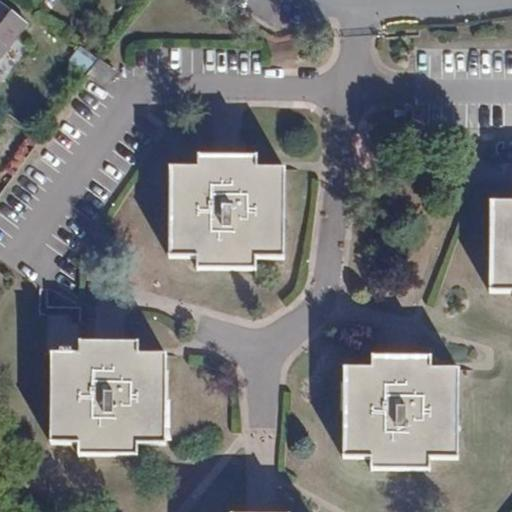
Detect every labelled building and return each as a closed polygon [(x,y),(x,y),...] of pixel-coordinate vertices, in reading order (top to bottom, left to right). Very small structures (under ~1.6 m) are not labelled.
[(0,57),(26,23),(0,3),(0,57)] [(81,48),(71,61),(88,73),(98,59),(81,48)] [(104,87),(115,72),(98,59),(88,73),(86,75),(104,87)] [(285,169),(256,169),(255,157),(197,156),(197,168),(170,168),(169,258),(197,259),(197,270),(255,271),(255,258),(284,258),(285,169)] [(511,202),(490,203),(489,293),(511,293),(511,202)] [(51,355),(78,355),(79,342),(79,324),(69,323),(69,314),(46,314),(46,354),(51,355)] [(138,354),(138,343),(79,342),(78,355),(51,355),(50,444),(78,445),(78,456),(137,456),(137,444),(165,445),(166,355),(138,354)] [(430,358),(371,357),(371,369),(343,369),(342,459),(370,459),(371,470),(429,471),(429,459),(457,460),(458,370),(430,369),(430,358)]
